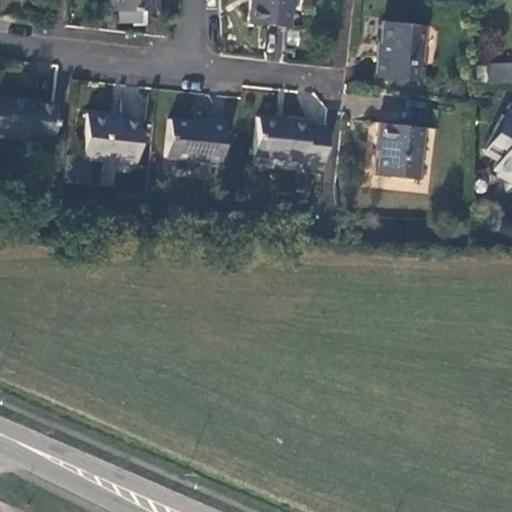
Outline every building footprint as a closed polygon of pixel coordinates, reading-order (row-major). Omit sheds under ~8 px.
[(111,0),(112,12),(156,11),(155,0),(111,0)] [(290,0),(249,0),(247,24),(287,30),(290,0)] [(383,23),(377,79),(422,83),(424,63),(420,63),(423,27),(383,23)] [(487,86),(511,85),(511,66),(486,67),(487,86)] [(0,139),(50,144),(54,107),(24,105),(24,102),(0,99),(0,139)] [(511,108),(507,118),(503,116),(485,151),(500,159),(496,168),(501,171),(498,177),(511,184),(511,108)] [(108,118),(85,115),(80,158),(70,157),(68,184),(97,188),(100,162),(133,166),(138,124),(108,121),(108,118)] [(321,171),(326,128),(307,126),(307,123),(257,117),(253,155),(301,161),(301,168),(321,171)] [(219,167),(223,123),(208,122),(207,125),(169,121),(165,159),(203,162),(203,165),(219,167)] [(416,181),(422,129),(377,124),(374,145),(377,145),(374,177),(416,181)] [(68,184),(70,157),(64,156),(61,183),(68,184)]
